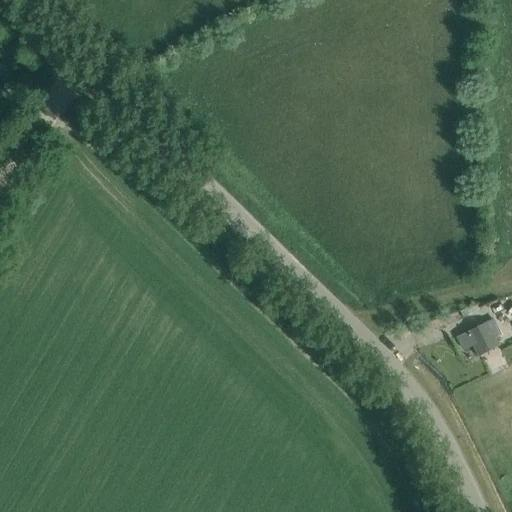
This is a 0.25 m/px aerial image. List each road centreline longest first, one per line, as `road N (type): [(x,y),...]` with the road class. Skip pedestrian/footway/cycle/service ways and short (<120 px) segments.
road 1 (unclassified): [(479,511),(417,395),(15,0)]
road 2 (track): [(82,64),(0,204)]
